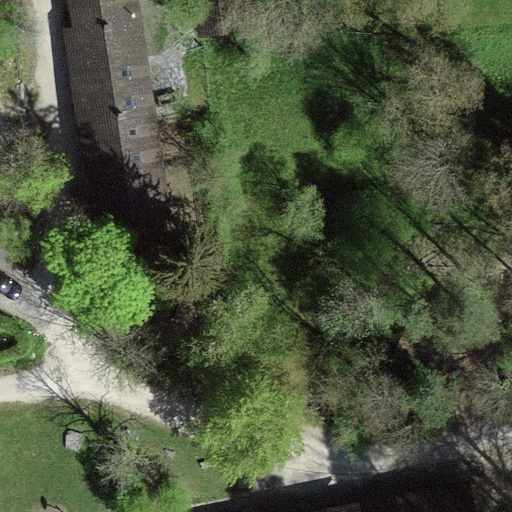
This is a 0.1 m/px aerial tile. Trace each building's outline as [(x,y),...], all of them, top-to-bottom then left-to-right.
[(140,0),(91,0),(68,3),(71,29),(64,30),(89,226),(169,216),(140,0)] [(231,0),(187,0),(193,41),(236,35),(231,0)] [(0,251),(10,245),(0,229),(0,251)] [(461,337),(419,320),(396,375),(437,393),(461,337)] [(458,511),(454,487),(325,511),(458,511)]
